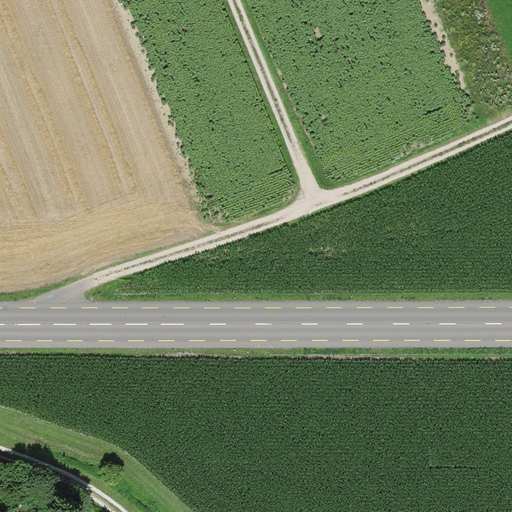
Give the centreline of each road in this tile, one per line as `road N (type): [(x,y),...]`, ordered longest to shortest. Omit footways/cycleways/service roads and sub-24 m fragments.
road 1 (track): [(49,323),(75,288),(314,207),(511,120)]
road 2 (primary): [(0,324),(511,322)]
road 3 (track): [(314,207),(227,0)]
road 4 (track): [(113,511),(43,467),(0,451)]
